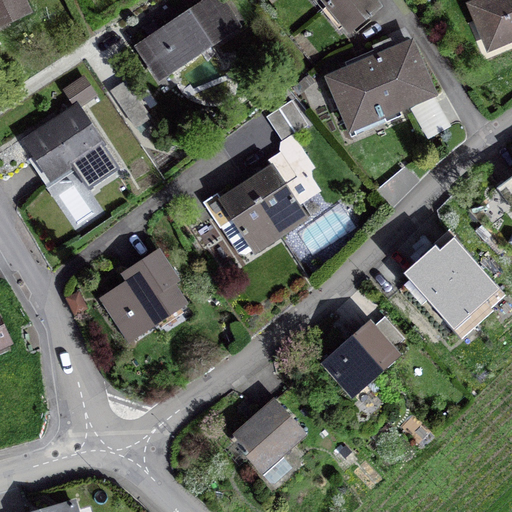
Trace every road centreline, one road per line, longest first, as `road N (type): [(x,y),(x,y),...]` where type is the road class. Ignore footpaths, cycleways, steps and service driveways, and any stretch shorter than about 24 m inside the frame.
road 1 (residential): [(138,470),(163,427),(511,117)]
road 2 (residential): [(0,237),(55,319),(109,455)]
